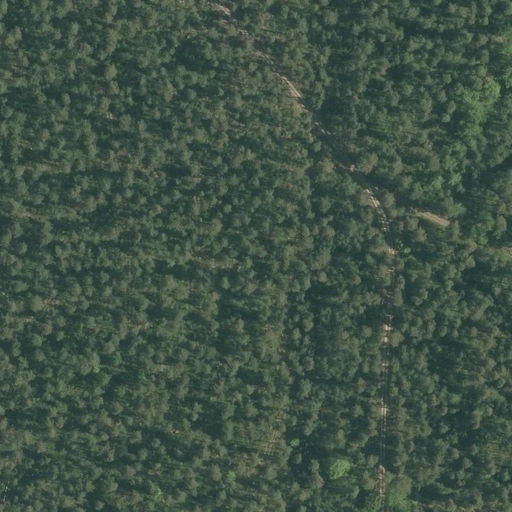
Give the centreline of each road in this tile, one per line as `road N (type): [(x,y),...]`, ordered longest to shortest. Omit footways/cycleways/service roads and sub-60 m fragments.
road 1 (track): [(219,0),(364,179),(389,237),(378,511)]
road 2 (track): [(364,179),(511,257)]
